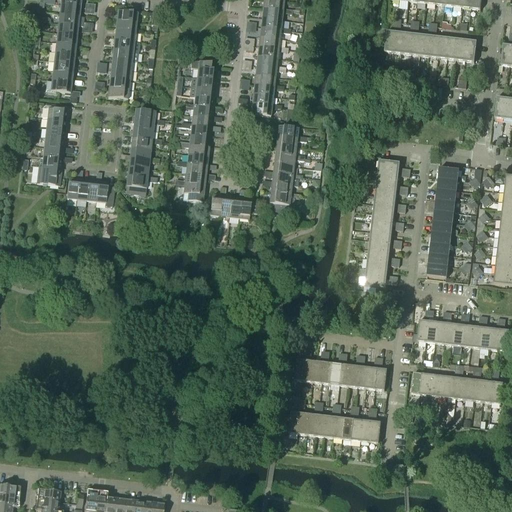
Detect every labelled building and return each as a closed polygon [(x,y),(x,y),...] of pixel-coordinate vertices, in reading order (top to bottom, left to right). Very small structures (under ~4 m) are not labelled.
[(61,0),(60,7),(80,9),(80,0),(61,0)] [(445,0),(444,8),(453,9),(454,0),(445,0)] [(454,0),(453,9),(462,10),(463,0),(454,0)] [(463,0),(462,10),(471,11),(472,0),(463,0)] [(472,0),(471,11),(480,12),(481,0),(472,0)] [(264,1),(263,11),(282,13),(282,16),(287,16),(288,11),(283,11),(283,4),(264,1)] [(60,7),(59,16),(79,19),(80,9),(60,7)] [(263,11),(262,20),(281,23),(282,16),(282,13),(263,11)] [(117,13),(116,23),(136,25),(137,15),(141,16),(142,14),(135,14),(135,15),(117,13)] [(59,16),(58,26),(78,28),(79,19),(59,16)] [(262,20),(260,30),(280,32),(280,35),(285,35),(285,30),(280,30),(281,23),(262,20)] [(116,23),(115,33),(135,35),(136,25),(116,23)] [(58,26),(57,35),(77,38),(78,28),(58,26)] [(260,30),(259,39),(279,42),(280,35),(280,32),(260,30)] [(115,33),(114,42),(134,44),(135,35),(115,33)] [(384,54),(393,55),(396,34),(387,33),(384,54)] [(393,55),(402,56),(405,35),(396,34),(393,55)] [(57,35),(56,45),(76,47),(77,38),(57,35)] [(402,56),(411,57),(414,36),(405,35),(402,56)] [(411,57),(420,58),(423,37),(414,36),(411,57)] [(420,58),(429,60),(432,38),(423,37),(420,58)] [(429,60),(438,61),(441,39),(432,38),(429,60)] [(259,39),(258,49),(278,51),(278,54),(283,54),(283,49),(278,49),(279,42),(259,39)] [(438,61),(447,62),(450,40),(441,39),(438,61)] [(447,62),(456,63),(458,41),(450,40),(447,62)] [(456,63),(465,64),(467,42),(458,41),(456,63)] [(114,42),(113,52),(133,54),(134,44),(114,42)] [(467,42),(465,64),(474,65),(477,43),(467,42)] [(56,45),(55,54),(74,57),(76,47),(56,45)] [(500,68),(510,69),(511,48),(511,47),(503,46),(500,68)] [(258,49),(257,59),(277,61),(278,54),(278,51),(258,49)] [(113,52),(112,61),(132,63),(137,64),(138,55),(133,54),(113,52)] [(55,54),(54,64),(73,66),(74,57),(55,54)] [(257,59),(256,68),(276,71),(275,73),(280,74),(281,69),(276,68),(277,61),(257,59)] [(112,61),(111,71),(131,73),(132,63),(112,61)] [(197,80),(216,83),(218,73),(210,72),(211,65),(192,63),(191,70),(198,71),(197,80)] [(54,64),(53,73),(72,76),(73,66),(54,64)] [(256,68),(255,78),(275,80),(275,73),(276,71),(256,68)] [(111,71),(110,80),(129,83),(131,73),(111,71)] [(53,73),(51,83),(71,85),(72,76),(53,73)] [(255,78),(254,87),(273,90),(273,92),(278,93),(279,88),(274,87),(275,80),(255,78)] [(110,80),(109,90),(128,92),(129,83),(110,80)] [(191,89),(215,92),(216,83),(197,80),(192,80),(191,89)] [(71,85),(51,83),(47,82),(45,92),(64,95),(64,97),(70,98),(71,85)] [(254,87),(253,97),(272,99),(273,92),(273,90),(254,87)] [(189,99),(194,99),(214,102),(215,92),(191,89),(189,99)] [(128,92),(109,90),(108,100),(127,102),(128,92)] [(253,97),(252,106),(271,109),(271,111),(276,112),(276,107),(272,106),(272,99),(253,97)] [(193,109),(213,111),(214,102),(194,99),(194,106),(193,109)] [(494,120),(503,122),(506,100),(497,99),(494,120)] [(503,122),(511,122),(511,100),(506,100),(503,122)] [(192,118),(212,121),(213,111),(193,109),(194,106),(189,106),(188,111),(193,111),(192,118)] [(271,109),(252,106),(250,116),(270,119),(271,111),(271,109)] [(47,121),(67,123),(68,113),(53,112),(54,108),(45,107),(44,108),(42,120),(47,121)] [(135,112),(134,121),(154,124),(153,126),(158,127),(159,122),(154,121),(155,114),(135,112)] [(191,128),(211,130),(212,121),(192,118),(191,126),(191,128)] [(47,121),(46,131),(66,133),(67,123),(47,121)] [(134,121),(133,131),(152,133),(153,126),(154,124),(134,121)] [(190,138),(210,140),(211,130),(191,128),(191,126),(187,125),(186,130),(191,131),(190,138)] [(278,128),(277,138),(297,141),(296,143),(301,144),(302,139),(297,138),(298,131),(278,128)] [(46,131),(45,140),(65,142),(66,133),(46,131)] [(133,131),(132,141),(151,143),(151,145),(156,146),(157,141),(152,140),(152,133),(133,131)] [(502,136),(501,140),(500,148),(509,149),(510,144),(505,144),(506,137),(502,136)] [(189,147),(209,150),(210,140),(190,138),(189,145),(189,147)] [(277,138),(276,148),(295,150),(296,143),(297,141),(277,138)] [(45,140),(44,150),(64,152),(65,142),(45,140)] [(132,141),(131,150),(150,152),(151,145),(151,143),(132,141)] [(188,157),(208,159),(209,150),(189,147),(189,145),(184,144),(184,149),(189,150),(188,157)] [(276,148),(275,157),(294,160),(294,162),(299,163),(300,158),(295,157),(295,150),(276,148)] [(44,150),(43,159),(62,161),(64,152),(44,150)] [(131,150),(130,160),(149,162),(149,164),(154,165),(154,160),(149,159),(150,152),(131,150)] [(187,166),(206,169),(208,159),(188,157),(187,164),(187,166)] [(275,157),(274,167),(293,169),(294,162),(294,160),(275,157)] [(40,159),(39,169),(61,171),(62,161),(43,159),(40,159)] [(130,160),(128,169),(148,171),(149,164),(149,162),(130,160)] [(379,162),(377,172),(399,174),(400,165),(379,162)] [(186,169),(186,176),(205,178),(206,169),(187,166),(187,164),(182,163),(181,168),(186,169)] [(274,167),(272,176),(292,179),(292,181),(297,182),(297,177),(292,176),(293,169),(274,167)] [(61,171),(39,169),(37,186),(59,189),(61,171)] [(128,169),(127,179),(147,181),(147,184),(152,184),(152,179),(147,178),(148,171),(128,169)] [(439,170),(438,181),(458,183),(459,172),(439,170)] [(377,172),(376,181),(398,183),(399,174),(377,172)] [(475,179),(472,182),(477,188),(480,186),(481,172),(479,172),(478,172),(476,173),(476,177),(475,177),(475,179)] [(186,176),(185,183),(184,185),(204,188),(205,178),(186,176)] [(272,176),(271,186),(291,188),(292,181),(292,179),(272,176)] [(67,201),(77,202),(79,182),(81,183),(82,178),(77,177),(76,182),(69,181),(67,201)] [(86,203),(96,204),(98,185),(100,185),(101,180),(96,179),(95,184),(88,184),(86,203)] [(147,181),(127,179),(125,195),(145,198),(147,184),(147,181)] [(486,181),(491,188),(494,185),(489,179),(486,181)] [(376,181),(375,190),(397,192),(398,183),(376,181)] [(438,181),(437,191),(456,194),(458,183),(438,181)] [(482,184),(487,190),(491,188),(486,181),(482,184)] [(77,202),(86,203),(88,184),(81,183),(79,182),(77,202)] [(185,183),(180,182),(179,187),(184,188),(182,202),(202,205),(204,188),(184,185),(185,183)] [(477,188),(472,182),(469,184),(474,191),(477,188)] [(98,185),(96,204),(105,205),(105,208),(112,209),(114,189),(108,188),(108,186),(100,185),(98,185)] [(271,186),(270,195),(290,198),(290,200),(295,201),(295,196),(290,195),(291,188),(271,186)] [(511,187),(505,187),(503,195),(511,196),(511,187)] [(375,190),(374,199),(396,201),(397,192),(375,190)] [(437,191),(435,202),(455,204),(456,194),(437,191)] [(209,218),(219,219),(222,199),(224,199),(225,194),(220,194),(219,199),(212,198),(209,218)] [(290,198),(270,195),(269,205),(289,208),(290,200),(290,198)] [(511,196),(503,195),(502,204),(511,205),(511,196)] [(229,220),(239,221),(241,201),(243,202),(244,197),(239,196),(238,201),(231,200),(229,220)] [(487,197),(483,199),(488,206),(492,203),(487,197)] [(219,219),(229,220),(231,200),(224,199),(222,199),(219,219)] [(374,199),(373,208),(395,210),(396,201),(374,199)] [(480,202),(485,208),(488,206),(483,199),(480,202)] [(241,201),(239,221),(248,222),(249,215),(257,216),(258,205),(251,204),(251,202),(243,202),(241,201)] [(472,201),(469,203),(474,210),(477,207),(472,201)] [(435,202),(434,213),(454,215),(455,204),(435,202)] [(466,206),(471,212),(474,210),(469,203),(466,206)] [(511,205),(502,204),(501,213),(511,214),(511,205)] [(373,208),(372,217),(394,219),(395,210),(373,208)] [(434,213),(433,224),(453,226),(454,215),(434,213)] [(511,214),(501,213),(500,222),(511,223),(511,214)] [(485,215),(481,217),(486,224),(490,221),(485,215)] [(372,217),(371,225),(393,228),(394,219),(372,217)] [(478,220),(477,229),(483,229),(483,226),(486,224),(481,217),(478,220)] [(470,222),(467,225),(472,231),(475,229),(470,222)] [(511,223),(500,222),(499,231),(511,232),(511,223)] [(433,224),(432,234),(451,237),(453,226),(433,224)] [(371,225),(370,234),(392,237),(393,228),(371,225)] [(467,225),(464,227),(469,234),(472,231),(467,225)] [(511,232),(499,231),(498,240),(511,241),(511,232)] [(479,235),(484,242),(487,239),(482,233),(479,235)] [(370,234),(369,243),(391,246),(392,237),(370,234)] [(432,234),(430,245),(450,247),(451,237),(432,234)] [(476,238),(481,244),(484,242),(479,235),(476,238)] [(511,241),(498,240),(497,249),(511,251),(511,241)] [(369,243),(368,252),(389,255),(391,246),(369,243)] [(468,244),(464,246),(469,253),(473,250),(468,244)] [(430,245),(429,256),(449,258),(450,247),(430,245)] [(466,255),(469,253),(464,246),(461,249),(466,255)] [(511,251),(497,249),(496,258),(511,260),(511,251)] [(480,251),(477,253),(482,260),(485,257),(480,251)] [(368,252),(367,261),(388,264),(389,255),(368,252)] [(474,256),(479,262),(482,260),(477,253),(474,256)] [(429,256),(428,267),(448,269),(449,258),(429,256)] [(511,260),(496,258),(495,267),(511,269),(511,260)] [(367,261),(366,270),(387,273),(388,264),(367,261)] [(465,265),(462,268),(467,274),(470,272),(465,265)] [(448,269),(428,267),(427,278),(446,280),(448,269)] [(511,269),(495,267),(494,276),(511,278),(511,269)] [(462,268),(459,270),(464,277),(467,274),(462,268)] [(478,269),(475,271),(480,277),(483,275),(478,269)] [(366,270),(365,279),(386,282),(387,273),(366,270)] [(472,274),(477,280),(480,277),(475,271),(472,274)] [(511,278),(494,276),(493,286),(511,287),(511,278)] [(386,282),(365,279),(364,288),(385,291),(386,282)] [(417,344),(426,345),(429,323),(429,321),(430,313),(426,312),(425,323),(419,322),(417,344)] [(426,345),(435,346),(438,324),(429,323),(426,345)] [(435,346),(444,347),(447,325),(438,324),(435,346)] [(444,347),(453,348),(455,327),(447,325),(444,347)] [(453,348),(462,349),(464,328),(455,327),(453,348)] [(462,349),(471,350),(473,329),(464,328),(462,349)] [(471,350),(480,351),(482,330),(473,329),(471,350)] [(480,351),(489,352),(491,331),(482,330),(480,351)] [(377,339),(386,340),(387,332),(378,331),(377,339)] [(489,352),(498,353),(500,332),(491,331),(489,352)] [(500,332),(498,353),(507,354),(509,333),(500,332)] [(294,383),(304,384),(306,363),(297,361),(294,383)] [(304,384),(313,385),(315,364),(306,363),(304,384)] [(313,385),(322,386),(324,365),(315,364),(313,385)] [(322,386),(331,387),(333,366),(324,365),(322,386)] [(339,388),(340,388),(342,367),(333,366),(331,387),(331,391),(339,392),(339,388)] [(340,388),(348,389),(351,368),(342,367),(340,388)] [(348,389),(357,390),(360,369),(351,368),(348,389)] [(357,390),(366,391),(369,370),(360,369),(357,390)] [(366,391),(375,392),(378,371),(369,370),(366,391)] [(378,371),(375,392),(384,393),(387,372),(378,371)] [(411,396),(420,397),(422,376),(413,375),(411,396)] [(420,397),(429,399),(431,377),(422,376),(420,397)] [(429,399),(438,400),(440,378),(431,377),(429,399)] [(438,400),(447,401),(449,379),(440,378),(438,400)] [(447,401),(456,402),(458,380),(449,379),(447,401)] [(456,402),(465,403),(467,381),(458,380),(456,402)] [(465,403),(474,404),(476,382),(467,381),(465,403)] [(474,404),(483,405),(485,383),(476,382),(474,404)] [(483,405),(492,406),(494,384),(485,383),(483,405)] [(494,384),(492,406),(501,407),(503,385),(494,384)] [(332,414),(336,415),(337,407),(333,406),(333,405),(329,405),(328,410),(333,410),(332,414)] [(288,436),(298,437),(300,415),(291,414),(288,436)] [(298,437),(307,438),(309,416),(300,415),(298,437)] [(307,438),(316,439),(318,417),(309,416),(307,438)] [(316,439),(325,440),(327,418),(318,417),(316,439)] [(325,440),(333,441),(336,419),(327,418),(325,440)] [(333,441),(342,442),(345,420),(336,419),(333,441)] [(342,442),(351,443),(354,422),(345,420),(342,442)] [(351,443),(360,444),(363,423),(354,422),(351,443)] [(360,444),(369,445),(372,424),(363,423),(360,444)] [(372,424),(369,445),(379,446),(381,425),(372,424)] [(0,497),(19,500),(20,490),(0,487),(0,497)] [(38,492),(37,502),(59,504),(60,494),(38,492)] [(84,511),(95,511),(97,493),(87,492),(84,511)] [(104,511),(106,500),(107,500),(107,495),(97,493),(95,511),(104,511)] [(0,497),(0,507),(13,509),(18,510),(19,500),(0,497)] [(104,511),(114,511),(116,501),(107,500),(106,500),(104,511)] [(114,511),(124,511),(125,502),(116,501),(114,511)] [(36,511),(37,511),(40,511),(41,511),(40,511),(58,511),(59,504),(37,502),(36,511)] [(124,511),(133,511),(135,503),(125,502),(124,511)] [(133,511),(143,511),(144,504),(135,503),(133,511)]
